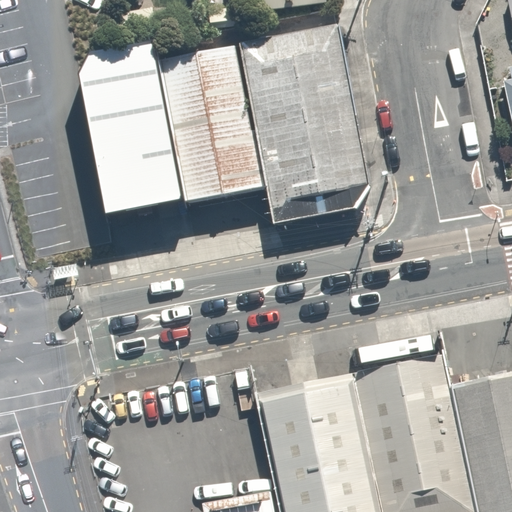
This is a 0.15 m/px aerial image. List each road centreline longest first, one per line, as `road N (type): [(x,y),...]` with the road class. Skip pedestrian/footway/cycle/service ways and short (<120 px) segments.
road 1 (secondary): [(449,261),(0,353)]
road 2 (residential): [(449,261),(415,96),(418,0)]
road 3 (tertiary): [(0,362),(51,511)]
